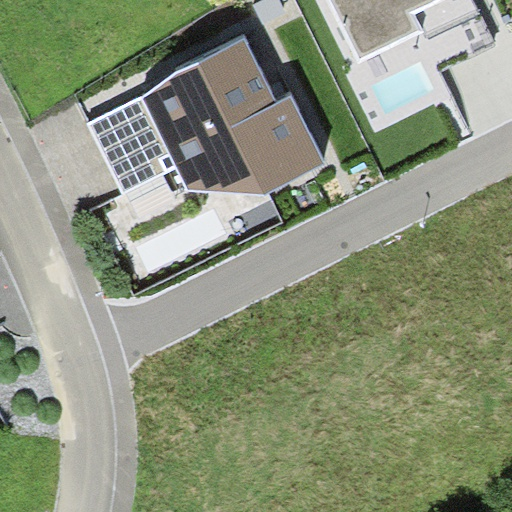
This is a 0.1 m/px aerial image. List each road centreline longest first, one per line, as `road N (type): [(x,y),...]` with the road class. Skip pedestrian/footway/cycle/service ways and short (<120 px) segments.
road 1 (residential): [(511,146),(77,354)]
road 2 (residential): [(0,179),(77,354)]
road 3 (residential): [(77,354),(91,451),(83,511)]
